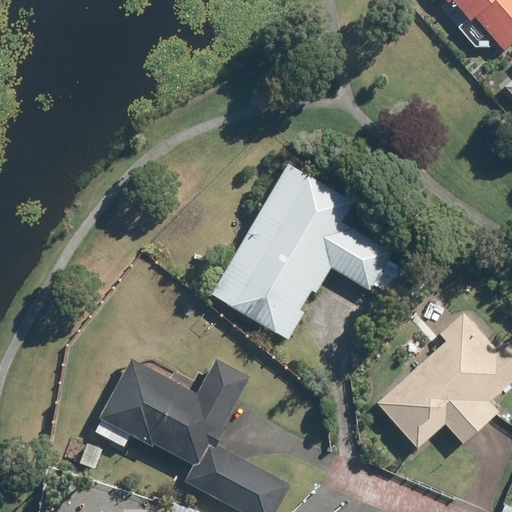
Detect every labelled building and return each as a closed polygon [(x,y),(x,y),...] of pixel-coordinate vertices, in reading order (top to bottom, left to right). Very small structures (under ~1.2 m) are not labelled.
[(511,0),(469,0),(490,23),(511,47),(511,46),(511,0)] [(295,161),(218,292),(290,334),(332,262),(337,265),(377,288),(383,278),(397,286),(410,264),(395,255),(399,249),(347,219),(359,198),(295,161)] [(451,338),(384,400),(424,444),(450,420),(469,441),(504,408),(495,399),(511,383),(511,341),(511,340),(503,347),(469,311),(446,332),(451,338)] [(252,459),(249,458),(219,442),(253,375),(220,359),(202,392),(137,359),(108,414),(160,441),(199,462),(190,479),(252,511),(260,511),(267,500),(239,486),(252,459)] [(171,511),(202,511),(174,503),(171,511)]
